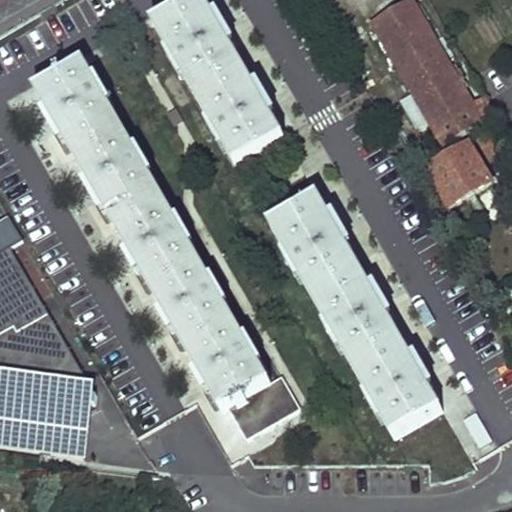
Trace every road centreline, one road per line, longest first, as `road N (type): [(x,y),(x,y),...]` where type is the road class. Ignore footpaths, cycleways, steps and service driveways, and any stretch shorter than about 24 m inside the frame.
road 1 (residential): [(511,435),(256,0)]
road 2 (residential): [(0,118),(187,427)]
road 3 (residential): [(154,0),(0,91)]
road 4 (residential): [(293,511),(249,505),(223,486),(187,427)]
road 5 (residential): [(511,488),(388,511)]
